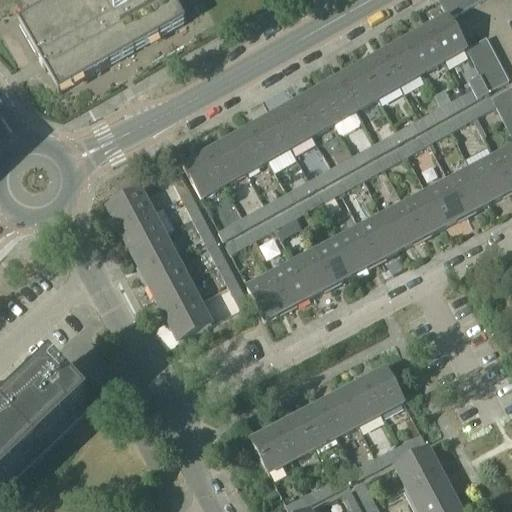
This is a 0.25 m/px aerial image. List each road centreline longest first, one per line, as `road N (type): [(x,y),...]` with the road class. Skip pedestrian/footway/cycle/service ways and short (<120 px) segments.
road 1 (tertiary): [(34,182),(372,0)]
road 2 (residential): [(168,421),(423,286)]
road 3 (residential): [(168,421),(90,274)]
road 4 (residential): [(484,410),(423,286)]
road 5 (residential): [(0,363),(90,274)]
